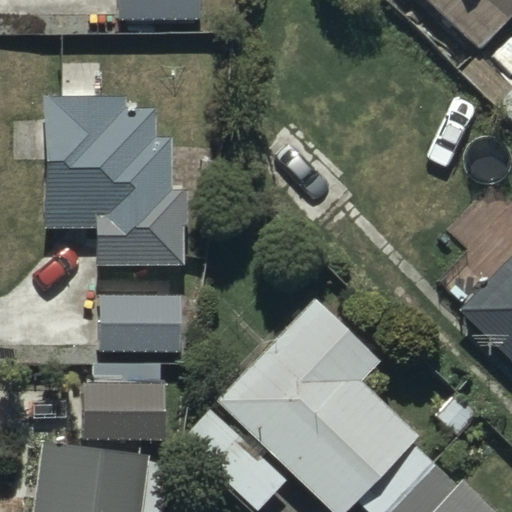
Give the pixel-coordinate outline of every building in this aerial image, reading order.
[(113,0),(113,17),(194,17),(193,0),(113,0)] [(511,0),(422,0),(475,48),(511,8),(511,0)] [(38,93),(38,225),(89,225),(89,263),(177,263),(177,224),(182,224),(182,185),(163,185),(163,135),(151,135),(151,107),(116,107),(116,93),(38,93)] [(491,262),(455,307),(506,360),(511,353),(511,191),(501,180),(455,225),(491,262)] [(97,292),(95,349),(175,351),(176,294),(97,292)] [(301,295),(205,397),(326,511),(337,511),(348,501),(359,511),(496,511),(356,380),(373,362),(301,295)] [(77,383),(78,439),(159,438),(158,383),(77,383)] [(201,408),(174,437),(252,510),(279,480),(201,408)] [(136,511),(143,457),(36,443),(26,511),(136,511)]
